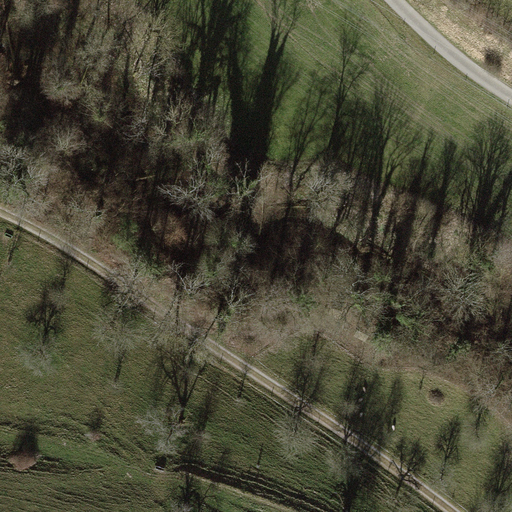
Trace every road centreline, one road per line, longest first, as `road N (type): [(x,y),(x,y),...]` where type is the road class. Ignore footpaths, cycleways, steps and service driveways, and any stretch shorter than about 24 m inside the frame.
road 1 (track): [(458,511),(391,458),(0,210)]
road 2 (track): [(511,96),(444,49),(397,0)]
